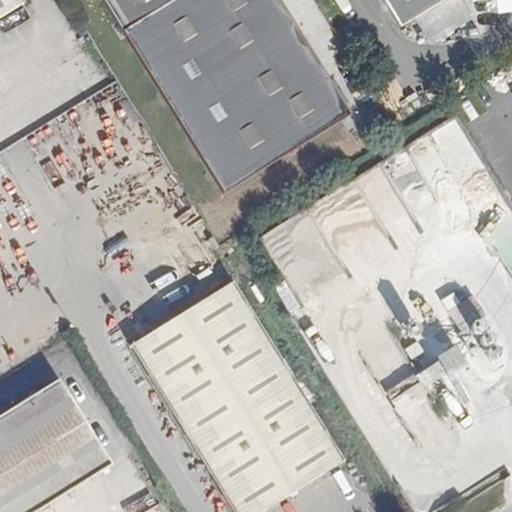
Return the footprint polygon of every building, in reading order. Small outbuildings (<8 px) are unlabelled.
[(0,0),(0,20),(28,4),(25,0),(0,0)] [(107,0),(224,190),(354,111),(283,0),(107,0)] [(385,0),(401,24),(439,0),(385,0)] [(430,136),(413,145),(440,194),(457,185),(430,136)] [(296,384),(232,280),(132,343),(236,511),(264,511),(345,462),(312,409),(296,384)] [(296,384),(312,409),(323,401),(306,377),(296,384)] [(0,511),(33,511),(111,465),(58,381),(0,416),(0,511)]
